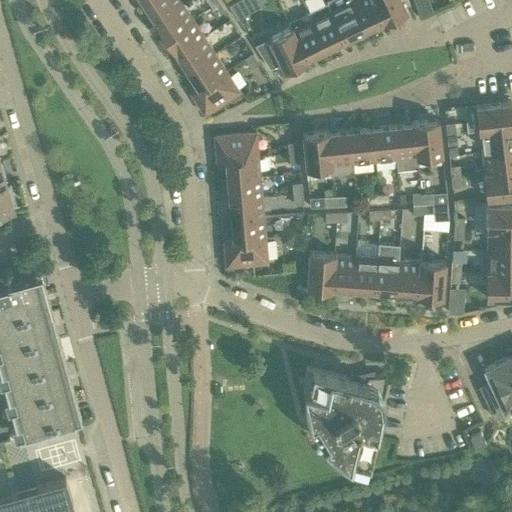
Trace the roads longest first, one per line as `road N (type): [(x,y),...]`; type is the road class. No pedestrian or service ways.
road 1 (residential): [(197,288),(313,334),(377,344),(511,325)]
road 2 (tertiary): [(14,0),(111,152),(129,202),(140,292)]
road 3 (tertiary): [(163,289),(153,193),(138,140),(44,0)]
road 4 (residential): [(197,288),(181,131),(102,0)]
road 5 (tertiary): [(190,511),(163,289)]
road 6 (tertiary): [(140,292),(166,511)]
road 7 (residential): [(72,300),(129,511)]
road 8 (residential): [(0,34),(53,224)]
